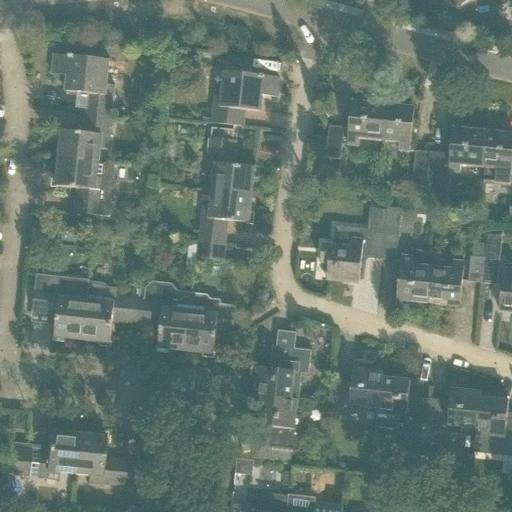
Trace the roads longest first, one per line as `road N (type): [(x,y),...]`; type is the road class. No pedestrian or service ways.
road 1 (residential): [(511,366),(282,302),(318,23)]
road 2 (residential): [(0,319),(12,272),(9,0)]
road 3 (residential): [(382,40),(511,78)]
